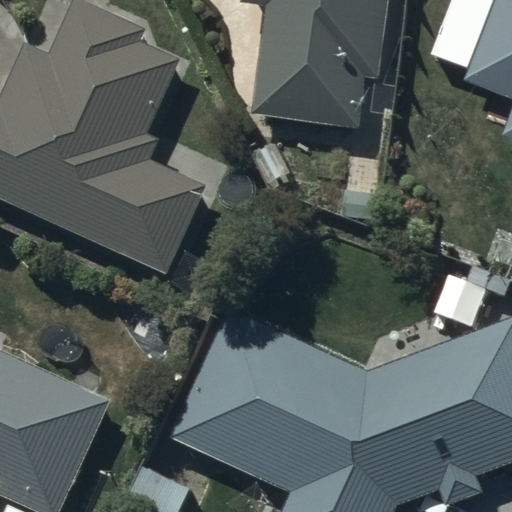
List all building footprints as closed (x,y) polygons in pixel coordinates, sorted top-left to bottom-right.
[(248,0),(247,8),(277,12),(263,117),(367,131),(373,81),(386,83),(396,0),(248,0)] [(511,0),(501,0),(466,90),(511,107),(511,123),(503,146),(511,149),(511,0)] [(0,109),(0,203),(171,279),(207,197),(153,173),(163,149),(149,143),(179,74),(139,56),(146,41),(78,10),(53,65),(27,53),(1,111),(0,109)] [(237,322),(179,447),(298,501),(292,511),(413,511),(440,501),(444,511),(465,511),(485,504),(477,485),(511,471),(511,325),(369,383),(237,322)] [(0,496),(33,511),(61,511),(108,414),(0,363),(0,496)] [(145,471),(124,511),(184,511),(193,495),(145,471)]
